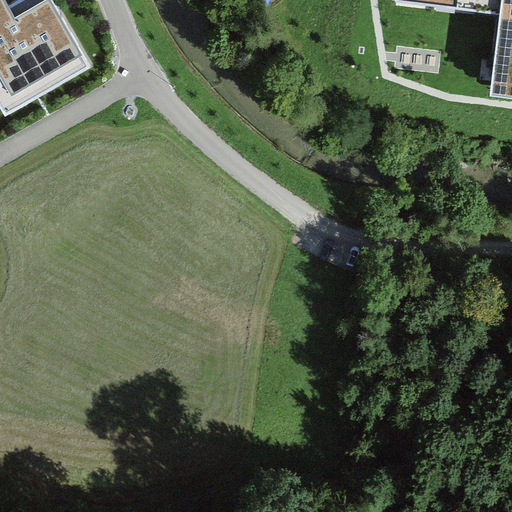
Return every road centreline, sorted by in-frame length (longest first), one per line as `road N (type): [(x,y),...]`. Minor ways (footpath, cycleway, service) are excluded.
road 1 (track): [(210,145),(270,196),(340,238),(511,250)]
road 2 (residential): [(113,0),(143,74),(210,145)]
